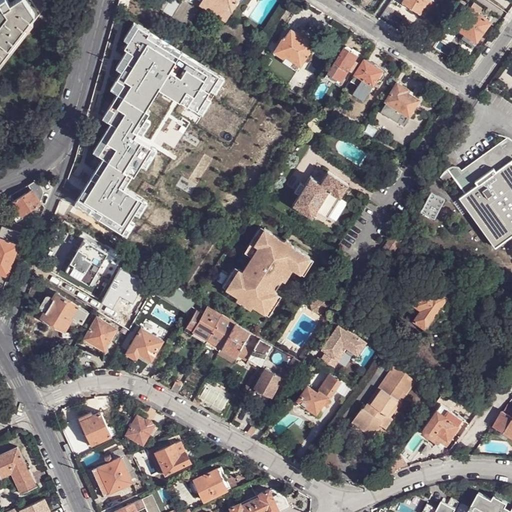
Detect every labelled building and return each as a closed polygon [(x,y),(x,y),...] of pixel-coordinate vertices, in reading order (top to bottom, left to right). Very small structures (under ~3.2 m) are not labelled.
[(0,21),(0,60),(26,27),(25,25),(34,14),(26,0),(11,0),(10,1),(8,0),(0,0),(0,1),(1,2),(8,12),(0,21)] [(26,0),(34,14),(25,25),(26,27),(36,16),(48,0),(26,0)] [(172,16),(181,2),(177,0),(170,0),(164,10),(172,16)] [(182,0),(181,2),(172,16),(175,18),(188,25),(198,9),(184,0),(182,0)] [(226,20),(238,0),(202,0),(200,4),(226,20)] [(433,0),(402,0),(402,2),(403,2),(409,6),(419,13),(424,5),(428,8),(433,0)] [(419,13),(423,15),(428,8),(424,5),(419,13)] [(470,8),(456,27),(465,32),(476,40),(490,21),(470,8)] [(293,26),(291,29),(304,37),(306,34),(293,26)] [(456,27),(455,29),(463,35),(465,32),(456,27)] [(274,52),(284,58),(286,56),(301,66),(311,49),(310,49),(316,39),(307,33),(306,34),(304,37),(291,29),(285,38),(283,37),(274,52)] [(476,40),(465,32),(463,35),(462,37),(473,44),(476,40)] [(357,54),(359,52),(353,48),(352,48),(346,45),(345,47),(357,54)] [(335,61),(348,69),(348,68),(354,59),(357,54),(345,47),(344,46),(335,61)] [(301,66),(286,56),(284,58),(283,61),(298,71),(301,66)] [(357,62),(354,59),(348,68),(352,70),(357,62)] [(365,59),(356,74),(373,85),(382,70),(365,59)] [(335,61),(331,67),(336,71),(339,72),(344,76),(348,69),(335,61)] [(179,127),(191,102),(194,96),(205,102),(217,95),(217,81),(204,74),(192,82),(162,83),(161,85),(162,91),(145,91),(145,76),(145,68),(129,67),(122,86),(121,93),(119,114),(119,127),(146,126),(146,118),(165,117),(164,124),(171,125),(179,127)] [(387,73),(382,70),(373,85),(376,86),(379,80),(381,81),(387,73)] [(356,74),(351,80),(359,85),(369,92),(373,85),(356,74)] [(397,82),(385,100),(388,102),(393,105),(409,115),(419,99),(406,91),(408,88),(397,82)] [(364,99),(369,92),(359,85),(354,93),(364,99)] [(297,94),(307,100),(310,94),(300,88),(297,94)] [(344,113),(335,108),(334,108),(330,115),(339,121),(344,113)] [(165,117),(146,118),(146,128),(164,127),(164,124),(165,117)] [(503,135),(458,170),(456,167),(452,166),(448,166),(444,168),(446,171),(451,177),(463,192),(459,196),(496,244),(511,231),(511,162),(508,158),(510,154),(511,149),(510,143),(507,138),(503,135)] [(398,168),(391,164),(383,178),(390,182),(398,168)] [(329,171),(321,183),(312,176),(312,175),(306,184),(299,194),(293,204),(313,217),(317,210),(329,217),(334,208),(349,184),(329,171)] [(448,180),(451,177),(446,171),(443,173),(440,180),(448,180)] [(37,178),(29,184),(32,188),(41,201),(44,193),(43,188),(37,178)] [(295,191),(299,194),(306,184),(301,182),(295,191)] [(14,199),(32,188),(29,184),(28,184),(11,194),(14,199)] [(30,210),(42,202),(41,201),(32,188),(14,199),(12,200),(22,215),(30,210)] [(431,193),(421,212),(435,219),(445,199),(431,193)] [(93,213),(63,197),(57,211),(86,227),(93,213)] [(17,221),(23,217),(22,215),(12,200),(7,204),(17,221)] [(0,294),(1,295),(23,232),(2,225),(1,229),(0,232),(0,294)] [(104,225),(100,232),(114,240),(119,233),(104,225)] [(416,236),(400,225),(395,231),(411,243),(416,236)] [(95,239),(96,239),(97,238),(100,233),(91,227),(87,234),(95,239)] [(256,246),(266,231),(261,228),(246,252),(254,257),(260,248),(256,246)] [(241,270),(228,290),(240,297),(238,301),(252,310),(254,306),(264,312),(267,306),(271,308),(279,295),(276,293),(283,280),(286,282),(295,269),(299,272),(303,265),(306,267),(312,259),(292,247),(294,245),(287,240),(285,243),(266,231),(256,246),(260,248),(254,257),(245,272),(241,270)] [(398,243),(402,236),(395,231),(391,238),(398,243)] [(114,240),(100,232),(100,233),(97,238),(111,246),(114,240)] [(95,239),(87,234),(85,238),(77,251),(77,252),(86,257),(83,261),(74,256),(66,270),(90,284),(92,285),(94,285),(99,277),(98,276),(96,274),(108,253),(92,243),(95,239)] [(392,252),(398,243),(391,238),(390,237),(384,247),(392,252)] [(340,249),(331,262),(337,266),(341,259),(346,262),(350,255),(340,249)] [(306,276),(316,261),(312,259),(306,267),(303,265),(299,272),(306,276)] [(134,303),(147,282),(122,267),(103,300),(112,305),(118,294),(134,303)] [(237,267),(224,288),(228,290),(241,270),(237,267)] [(189,313),(197,299),(196,298),(170,283),(160,277),(157,283),(152,292),(189,313)] [(428,287),(419,281),(406,299),(415,305),(428,287)] [(415,305),(421,310),(419,313),(431,320),(438,310),(441,305),(447,296),(436,288),(434,291),(428,287),(415,305)] [(89,312),(58,293),(54,298),(50,295),(48,296),(41,306),(41,309),(47,312),(44,317),(65,330),(67,326),(73,317),(83,323),(89,312)] [(267,306),(264,312),(271,317),(283,297),(279,295),(271,308),(267,306)] [(316,300),(312,307),(313,312),(318,316),(324,315),(329,308),(327,302),(322,299),(316,300)] [(402,306),(417,316),(419,313),(421,310),(415,305),(406,299),(402,306)] [(236,322),(208,307),(204,313),(197,308),(187,325),(208,338),(223,347),(236,322)] [(431,320),(419,313),(417,316),(414,320),(425,328),(431,320)] [(98,316),(86,338),(97,344),(105,349),(117,329),(98,316)] [(351,316),(347,322),(348,322),(355,327),(359,321),(351,316)] [(73,317),(67,326),(70,328),(75,328),(80,326),(83,323),(73,317)] [(364,333),(368,327),(359,321),(355,327),(364,333)] [(250,331),(236,322),(223,347),(220,351),(219,354),(233,362),(250,331)] [(146,323),(143,328),(151,333),(154,328),(146,323)] [(347,329),(340,324),(329,340),(333,343),(328,351),(323,358),(335,366),(346,351),(342,348),(344,344),(359,354),(368,341),(349,328),(347,329)] [(206,342),(208,338),(187,325),(184,330),(206,342)] [(152,360),(164,340),(151,333),(143,328),(142,328),(127,352),(137,358),(140,353),(152,360)] [(262,366),(274,345),(260,337),(248,358),(250,359),(262,366)] [(94,349),(97,344),(86,338),(83,342),(94,349)] [(206,342),(220,351),(223,347),(208,338),(206,342)] [(333,343),(329,340),(323,348),(328,351),(333,343)] [(303,361),(294,357),(288,368),(296,372),(303,361)] [(248,363),(260,370),(262,366),(250,359),(248,363)] [(379,387),(382,388),(399,401),(400,401),(415,379),(394,365),(379,387)] [(282,377),(266,369),(256,387),(272,395),(282,377)] [(328,396),(335,386),(336,387),(341,381),(330,373),(319,389),(319,390),(328,396)] [(184,384),(178,380),(172,390),(179,394),(184,384)] [(316,413),(323,403),(327,398),(328,396),(319,390),(317,392),(315,391),(308,386),(298,400),(299,400),(299,405),(305,408),(308,407),(316,413)] [(399,401),(382,388),(371,403),(389,415),(399,401)] [(389,415),(371,403),(369,402),(364,408),(383,421),(381,425),(387,429),(394,419),(389,415)] [(437,409),(459,424),(462,420),(442,404),(437,409)] [(383,421),(364,408),(363,407),(352,422),(366,431),(368,428),(375,433),(381,425),(383,421)] [(437,409),(425,427),(425,431),(427,435),(431,436),(433,435),(436,430),(448,439),(459,424),(437,409)] [(496,425),(502,429),(511,434),(511,415),(504,410),(496,425)] [(112,434),(101,411),(93,415),(92,412),(76,419),(80,426),(88,444),(91,443),(112,434)] [(143,443),(149,432),(154,424),(137,414),(136,416),(131,426),(126,433),(143,443)] [(158,427),(154,424),(149,432),(153,434),(158,427)] [(368,428),(366,431),(372,436),(375,433),(368,428)] [(511,438),(511,434),(502,429),(501,432),(511,438)] [(436,430),(433,435),(443,442),(445,443),(448,439),(436,430)] [(168,438),(170,444),(180,439),(182,439),(179,433),(168,438)] [(443,442),(433,435),(431,436),(430,437),(441,445),(443,442)] [(190,461),(184,446),(180,439),(170,444),(156,450),(160,458),(165,470),(166,472),(177,467),(190,461)] [(17,445),(0,452),(0,475),(1,476),(0,475),(12,469),(21,491),(21,492),(37,484),(37,483),(36,484),(29,468),(30,468),(29,467),(28,467),(17,445)] [(111,453),(105,456),(106,459),(107,462),(113,459),(111,453)] [(127,453),(121,456),(126,465),(129,464),(131,463),(127,453)] [(109,492),(132,481),(128,471),(126,465),(121,456),(113,459),(107,462),(98,466),(109,492)] [(105,493),(109,492),(98,466),(94,468),(105,493)] [(204,499),(227,489),(231,487),(221,466),(217,468),(194,479),(195,480),(200,492),(204,499)] [(200,492),(195,480),(190,483),(195,494),(200,492)] [(241,502),(231,507),(233,511),(230,511),(267,511),(268,511),(277,511),(278,510),(279,509),(289,505),(284,495),(273,488),(270,490),(269,489),(259,493),(260,496),(255,498),(252,494),(246,497),(248,501),(242,504),(241,502)] [(511,511),(511,508),(479,491),(471,507),(467,511),(511,511)] [(18,504),(0,511),(51,511),(44,497),(27,505),(20,508),(18,504)] [(427,501),(421,511),(453,511),(460,501),(451,497),(443,511),(427,501)] [(467,511),(471,507),(460,501),(453,511),(467,511)] [(136,507),(133,502),(115,511),(148,511),(145,503),(136,507)]
